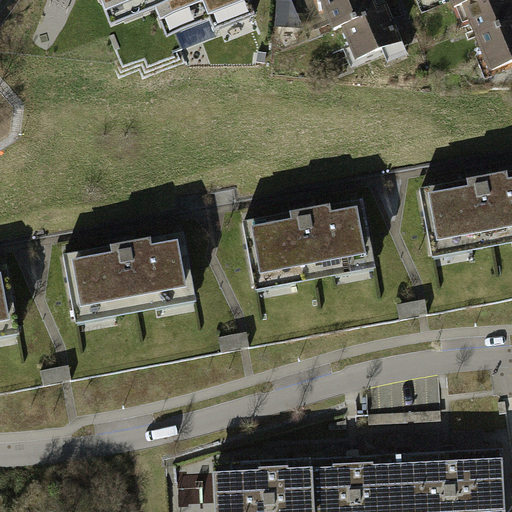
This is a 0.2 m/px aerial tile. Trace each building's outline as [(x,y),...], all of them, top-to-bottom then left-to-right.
[(100,0),(111,27),(156,9),(167,37),(210,20),(216,36),(256,20),(248,0),(100,0)] [(307,32),(332,22),(322,0),(299,0),(295,2),(307,32)] [(344,26),(376,13),(371,0),(322,0),(332,22),(335,29),(344,26)] [(438,6),(435,0),(418,0),(423,12),(438,6)] [(478,37),(511,23),(511,2),(511,0),(473,0),(464,4),(478,37)] [(358,60),(399,43),(385,9),(376,13),(344,26),(358,60)] [(491,71),(511,62),(511,23),(478,37),(491,71)] [(511,248),(511,175),(419,190),(430,261),(511,248)] [(372,271),(360,203),(242,223),(254,291),(372,271)] [(191,303),(179,232),(61,252),(74,323),(191,303)] [(0,338),(16,335),(4,266),(0,266),(0,338)] [(502,511),(500,455),(382,461),(384,511),(502,511)] [(384,511),(382,461),(293,465),(294,511),(384,511)] [(294,511),(293,465),(204,469),(205,511),(294,511)]
